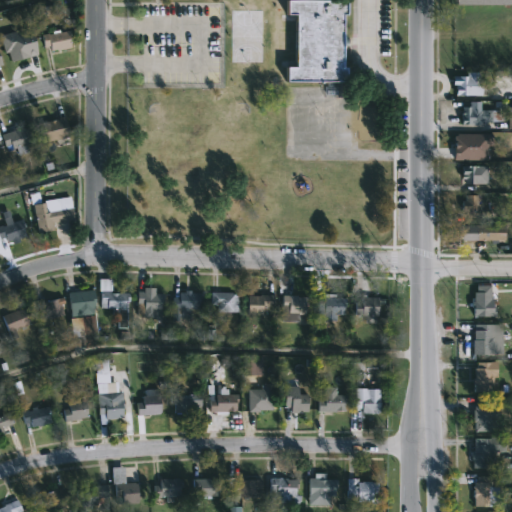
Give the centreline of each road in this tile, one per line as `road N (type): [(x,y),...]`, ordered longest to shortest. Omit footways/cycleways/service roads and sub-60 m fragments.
road 1 (residential): [(411,446),(117,455),(0,477)]
road 2 (tertiary): [(421,0),(421,370)]
road 3 (tertiary): [(421,267),(95,258)]
road 4 (residential): [(96,0),(95,258)]
road 5 (tertiary): [(433,511),(421,370)]
road 6 (tertiary): [(421,370),(411,511)]
